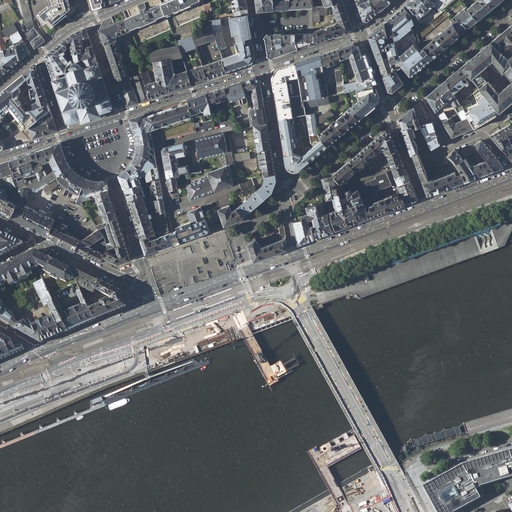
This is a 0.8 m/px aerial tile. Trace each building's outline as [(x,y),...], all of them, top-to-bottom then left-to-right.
[(4,0),(5,3),(8,2),(12,8),(15,7),(12,0),(11,0),(4,0)] [(32,19),(27,0),(20,0),(26,23),(32,19)] [(70,6),(68,0),(51,0),(53,7),(50,9),(47,6),(39,12),(41,14),(38,16),(44,24),(46,21),(50,26),(70,10),(69,6),(70,6)] [(88,0),(92,12),(106,6),(106,5),(106,4),(112,3),(118,0),(88,0)] [(169,0),(162,3),(167,15),(172,12),(178,26),(207,14),(206,11),(203,5),(200,0),(169,0)] [(249,15),(245,0),(231,0),(234,11),(235,17),(248,15),(249,15)] [(255,0),(257,12),(275,10),(273,0),(255,0)] [(273,0),(275,10),(290,9),(290,0),(273,0)] [(290,0),(290,9),(312,7),(312,0),(290,0)] [(357,4),(363,21),(364,21),(365,22),(366,22),(367,22),(367,21),(368,22),(380,11),(369,0),(367,0),(364,2),(357,4)] [(369,0),(380,11),(390,3),(387,0),(369,0)] [(431,6),(436,13),(439,11),(441,9),(441,10),(445,7),(452,1),(453,0),(411,0),(406,5),(417,19),(423,15),(423,16),(430,10),(429,8),(431,6)] [(477,0),(469,7),(468,7),(466,7),(478,21),(502,0),(477,0)] [(445,7),(445,10),(447,13),(456,6),(452,1),(445,7)] [(5,3),(2,4),(0,4),(0,12),(12,9),(12,8),(8,2),(5,3)] [(203,5),(206,11),(213,8),(210,2),(206,4),(203,5)] [(339,19),(340,22),(349,19),(342,2),(332,5),(337,20),(339,19)] [(147,9),(145,5),(139,8),(141,12),(126,18),(131,30),(137,44),(172,29),(167,15),(162,3),(149,8),(147,9)] [(404,7),(384,23),(388,38),(389,43),(392,55),(388,57),(392,67),(398,64),(400,69),(401,68),(403,67),(407,63),(411,69),(417,65),(419,70),(433,59),(423,47),(419,42),(418,40),(416,34),(415,31),(410,15),(404,7)] [(460,36),(478,21),(466,7),(451,19),(453,23),(460,36)] [(418,40),(448,15),(447,13),(445,10),(416,34),(418,40)] [(255,57),(248,15),(235,17),(230,17),(233,34),(237,34),(240,51),(238,53),(222,58),(227,72),(251,63),(255,57)] [(100,30),(105,44),(118,80),(130,77),(117,40),(115,36),(131,30),(126,18),(113,23),(110,17),(103,20),(100,29),(100,30)] [(26,34),(31,42),(40,35),(35,28),(32,19),(26,23),(25,24),(29,31),(26,34)] [(215,38),(219,49),(226,47),(222,36),(220,29),(221,28),(221,19),(213,20),(214,28),(212,29),(215,38)] [(336,24),(324,28),(328,39),(349,32),(352,26),(349,19),(340,22),(341,25),(336,26),(336,24)] [(6,36),(3,37),(4,40),(11,38),(13,43),(23,40),(14,23),(2,30),(6,36)] [(368,36),(378,60),(384,58),(382,52),(385,51),(388,57),(392,55),(389,43),(385,44),(385,40),(388,38),(384,23),(368,36)] [(433,59),(460,36),(453,23),(440,34),(439,32),(438,33),(438,34),(435,36),(433,37),(434,38),(423,47),(433,59)] [(511,27),(510,26),(491,41),(504,56),(507,60),(510,57),(507,53),(511,49),(511,27)] [(74,33),(65,40),(66,45),(69,44),(73,54),(71,54),(72,55),(72,59),(74,60),(73,61),(74,62),(95,56),(91,45),(85,46),(84,49),(86,52),(86,53),(83,54),(82,53),(82,49),(84,49),(82,41),(83,41),(86,40),(89,39),(89,38),(85,28),(74,33)] [(314,33),(313,40),(308,41),(302,42),(301,41),(296,42),(298,49),(328,39),(324,28),(314,32),(314,33)] [(200,44),(215,38),(212,29),(206,31),(199,33),(193,35),(196,45),(197,48),(198,50),(201,49),(200,44)] [(314,33),(295,34),(296,42),(301,41),(302,42),(308,41),(313,40),(314,33)] [(296,42),(295,34),(268,35),(265,38),(267,45),(268,56),(272,58),(298,49),(296,42)] [(45,40),(40,35),(31,42),(35,48),(45,41),(45,40)] [(182,54),(197,48),(196,45),(193,35),(177,41),(182,54)] [(44,58),(51,80),(59,77),(58,74),(64,72),(66,72),(65,71),(65,69),(65,68),(66,67),(66,65),(68,63),(70,62),(71,62),(70,59),(70,60),(67,61),(62,54),(65,53),(63,51),(66,49),(68,48),(66,45),(65,40),(44,55),(44,58)] [(14,44),(15,46),(17,46),(21,60),(30,52),(24,41),(19,44),(18,43),(14,44)] [(186,66),(185,64),(184,61),(182,54),(177,41),(163,46),(164,50),(151,52),(151,51),(142,54),(149,71),(155,68),(155,66),(152,67),(150,66),(149,64),(154,62),(172,58),(179,57),(183,67),(186,66)] [(491,41),(491,42),(511,67),(511,55),(511,56),(511,57),(510,57),(507,60),(504,56),(491,41)] [(461,67),(471,78),(476,85),(479,88),(493,106),(496,109),(499,113),(511,102),(511,67),(491,42),(461,67)] [(353,44),(339,48),(341,60),(350,57),(358,81),(344,84),(344,86),(345,92),(374,84),(364,56),(362,57),(358,46),(353,44)] [(0,61),(0,63),(0,77),(21,60),(17,46),(15,46),(7,48),(0,49),(0,61)] [(339,48),(321,54),(323,67),(327,66),(327,67),(339,62),(342,61),(341,60),(339,48)] [(321,54),(296,63),(297,70),(301,69),(303,75),(304,85),(305,91),(306,100),(309,99),(314,98),(324,97),(320,77),(317,78),(317,72),(324,71),(323,67),(321,54)] [(51,80),(65,123),(67,122),(68,124),(79,121),(79,123),(101,116),(100,113),(111,110),(111,108),(112,107),(107,91),(106,91),(101,75),(95,56),(74,62),(73,62),(71,62),(70,62),(68,63),(66,65),(66,67),(65,68),(65,69),(65,71),(66,72),(64,72),(65,75),(59,77),(51,80)] [(378,60),(383,74),(393,71),(392,67),(388,57),(384,58),(378,60)] [(154,62),(155,66),(155,68),(149,71),(141,73),(150,99),(193,84),(188,70),(178,73),(177,72),(177,71),(176,71),(172,58),(154,62)] [(193,84),(208,79),(203,65),(201,58),(197,59),(198,63),(191,65),(189,62),(185,64),(186,66),(188,70),(193,84)] [(227,73),(227,72),(222,58),(203,65),(208,79),(227,73)] [(305,113),(305,111),(304,102),(302,102),(297,70),(296,63),(278,69),(272,78),(279,118),(293,115),(305,113)] [(411,77),(415,74),(411,69),(407,63),(403,67),(411,77)] [(415,74),(419,70),(417,65),(411,69),(415,74)] [(33,66),(23,74),(29,81),(34,109),(48,104),(36,66),(33,66)] [(461,67),(445,81),(453,94),(471,78),(461,67)] [(403,83),(395,70),(393,71),(383,74),(389,91),(393,92),(403,83)] [(143,101),(150,99),(141,73),(130,77),(132,82),(134,82),(136,81),(143,101)] [(57,131),(53,118),(50,111),(48,104),(34,109),(29,81),(23,74),(13,83),(0,92),(0,149),(9,147),(15,145),(14,143),(14,142),(14,141),(15,141),(15,140),(15,139),(16,139),(16,138),(17,138),(18,137),(19,137),(20,137),(21,137),(22,137),(23,137),(23,138),(24,138),(24,139),(25,140),(25,141),(39,137),(51,133),(57,131)] [(139,103),(134,88),(132,88),(131,83),(132,82),(130,77),(118,80),(127,107),(139,103)] [(255,77),(242,81),(245,91),(246,96),(249,107),(250,107),(251,109),(265,107),(260,80),(255,77)] [(242,81),(225,87),(228,97),(230,102),(232,108),(240,105),(242,104),(243,103),(241,98),(246,96),(245,91),(242,81)] [(454,96),(453,94),(445,81),(426,96),(436,111),(449,100),(457,113),(448,119),(444,112),(438,116),(452,137),(473,128),(467,117),(464,112),(461,107),(459,103),(454,96)] [(349,109),(359,120),(375,107),(379,99),(379,98),(374,84),(345,92),(344,92),(348,107),(349,109)] [(226,98),(228,97),(225,87),(206,93),(209,104),(213,103),(213,104),(226,99),(226,98)] [(473,128),(499,113),(496,109),(493,106),(479,88),(473,93),(478,101),(469,107),(470,109),(464,112),(473,128)] [(211,113),(209,104),(206,93),(188,99),(191,109),(191,112),(192,114),(202,111),(205,112),(205,113),(203,113),(202,113),(202,114),(203,114),(211,113)] [(304,102),(305,111),(312,110),(313,106),(329,103),(328,96),(324,97),(314,98),(309,99),(306,100),(303,100),(304,102)] [(181,112),(191,109),(188,99),(182,101),(183,104),(157,114),(161,127),(163,140),(183,135),(183,133),(189,132),(189,131),(190,131),(189,127),(188,127),(188,125),(184,126),(181,112)] [(420,101),(413,108),(417,119),(426,115),(420,101)] [(249,107),(252,126),(253,126),(267,123),(265,107),(251,109),(250,107),(249,107)] [(401,129),(401,130),(412,127),(411,125),(414,122),(415,123),(416,126),(412,128),(413,130),(418,128),(420,127),(421,127),(421,126),(417,119),(413,108),(399,119),(402,129),(401,129)] [(337,119),(334,122),(343,133),(359,120),(349,109),(337,119)] [(326,120),(330,118),(333,115),(329,110),(326,112),(322,115),(319,116),(315,117),(316,124),(321,123),(326,120)] [(135,132),(136,138),(137,144),(153,143),(151,130),(150,123),(149,117),(146,118),(145,114),(137,117),(136,117),(130,119),(135,132)] [(159,127),(155,114),(152,115),(149,117),(150,123),(152,130),(154,129),(159,127)] [(296,131),(293,115),(279,118),(286,161),(287,166),(287,167),(288,168),(289,169),(290,170),(291,171),(293,171),(294,171),(295,171),(297,171),(298,171),(299,170),(312,159),(327,146),(322,140),(320,142),(300,157),(298,155),(297,155),(295,155),(293,154),(292,148),(295,147),(293,131),(296,131)] [(428,120),(426,115),(417,119),(421,126),(432,123),(431,119),(428,120)] [(203,121),(194,123),(196,131),(214,127),(212,119),(212,120),(204,121),(203,121)] [(318,135),(319,135),(322,140),(327,146),(343,133),(334,122),(318,135)] [(437,122),(432,123),(435,131),(440,143),(444,141),(446,137),(437,122)] [(254,132),(257,150),(260,150),(271,148),(267,123),(253,126),(254,132)] [(440,143),(435,131),(432,123),(421,126),(421,127),(420,127),(431,149),(432,149),(440,144),(440,143)] [(490,136),(501,148),(504,147),(500,139),(507,135),(509,137),(511,135),(511,126),(510,124),(499,130),(490,136)] [(411,156),(412,155),(418,153),(417,149),(418,149),(419,150),(421,150),(417,141),(416,142),(414,140),(413,137),(416,137),(413,130),(412,128),(412,127),(401,130),(411,156)] [(198,155),(201,172),(186,177),(189,195),(190,196),(190,200),(237,182),(237,180),(234,162),(233,155),(232,151),(229,132),(195,140),(198,155)] [(385,151),(387,154),(397,150),(391,135),(391,134),(390,134),(390,133),(389,133),(389,132),(388,132),(387,132),(386,132),(385,132),(384,132),(383,132),(382,133),(381,133),(381,134),(380,134),(380,135),(370,143),(379,153),(381,152),(382,153),(385,151)] [(511,135),(509,137),(507,135),(500,139),(504,147),(501,148),(511,160),(511,135)] [(480,140),(475,144),(478,149),(481,153),(493,171),(503,167),(496,159),(488,148),(480,140)] [(61,142),(37,150),(40,161),(41,162),(41,163),(50,160),(55,169),(46,175),(43,170),(45,175),(47,183),(70,166),(67,161),(65,156),(65,155),(61,142)] [(177,156),(186,155),(185,148),(187,148),(186,146),(184,146),(184,142),(165,147),(163,150),(165,164),(178,161),(177,156)] [(133,162),(144,169),(157,167),(156,160),(153,143),(137,144),(137,146),(137,148),(137,150),(137,151),(136,153),(136,154),(135,155),(135,157),(134,159),(133,160),(133,162)] [(383,159),(379,153),(370,143),(348,161),(356,170),(357,172),(358,171),(362,176),(383,159)] [(474,145),(474,144),(459,151),(463,157),(465,158),(472,169),(476,178),(493,171),(481,153),(478,149),(475,144),(474,145)] [(263,169),(264,176),(276,174),(271,148),(260,150),(260,153),(258,153),(261,169),(263,169)] [(453,162),(461,174),(462,174),(464,182),(476,178),(472,169),(465,158),(463,160),(461,157),(457,152),(454,149),(447,156),(453,162)] [(37,150),(10,160),(14,172),(15,175),(16,177),(24,174),(23,172),(25,172),(26,175),(31,173),(30,172),(35,171),(35,169),(42,167),(41,163),(41,162),(40,161),(37,150)] [(391,169),(391,170),(399,167),(403,165),(397,150),(387,154),(392,169),(391,169)] [(250,159),(249,152),(233,155),(234,162),(250,159)] [(416,163),(417,167),(423,165),(421,161),(419,157),(414,160),(416,163)] [(428,171),(447,163),(444,157),(425,165),(428,171)] [(10,160),(0,163),(0,175),(1,177),(14,172),(10,160)] [(167,177),(180,175),(179,173),(186,172),(186,174),(189,173),(188,166),(188,165),(178,167),(178,161),(165,164),(167,177)] [(353,173),(356,170),(348,161),(333,174),(334,175),(340,183),(345,180),(346,181),(354,175),(353,173)] [(119,176),(123,188),(130,186),(129,181),(132,180),(133,185),(141,182),(140,180),(140,179),(139,177),(141,176),(142,175),(143,175),(145,175),(146,177),(146,178),(146,179),(147,180),(151,179),(159,177),(157,167),(144,169),(133,162),(132,164),(131,165),(129,167),(128,168),(127,170),(126,171),(124,172),(123,174),(121,175),(119,176)] [(417,167),(423,182),(428,180),(428,179),(427,175),(426,172),(423,166),(423,165),(417,167)] [(61,182),(73,191),(79,194),(81,191),(86,178),(81,175),(77,173),(73,169),(70,166),(47,183),(42,188),(45,193),(58,184),(59,186),(61,186),(61,185),(60,183),(61,182)] [(391,170),(394,177),(402,174),(399,167),(391,170)] [(365,182),(371,197),(378,195),(376,191),(391,185),(386,172),(374,176),(375,178),(365,182)] [(394,177),(398,186),(410,181),(407,172),(403,174),(402,174),(394,177)] [(454,172),(433,180),(432,180),(428,182),(423,183),(427,196),(464,182),(462,174),(461,174),(456,176),(454,172)] [(262,186),(257,191),(265,199),(272,193),(277,181),(276,174),(264,176),(264,180),(262,186)] [(9,187),(20,188),(18,181),(16,177),(15,175),(7,178),(9,187)] [(20,188),(21,188),(30,190),(37,192),(42,188),(47,183),(45,175),(28,181),(24,179),(18,181),(20,188)] [(180,177),(180,175),(167,177),(170,191),(178,189),(176,178),(180,177)] [(336,231),(349,225),(339,192),(338,192),(333,175),(322,178),(323,182),(327,200),(332,198),(335,206),(336,209),(330,212),(332,221),(336,231)] [(134,195),(136,194),(137,197),(143,196),(145,196),(142,185),(151,183),(153,195),(162,193),(159,177),(151,179),(147,180),(141,182),(133,185),(130,186),(123,188),(128,200),(135,199),(134,197),(135,197),(134,195)] [(90,180),(86,178),(81,191),(81,192),(83,193),(86,192),(86,194),(89,194),(94,192),(106,188),(103,180),(100,181),(95,181),(90,180)] [(251,178),(244,179),(247,186),(241,188),(242,191),(253,188),(255,186),(251,178)] [(244,179),(237,180),(237,182),(238,182),(241,188),(247,186),(244,179)] [(398,186),(402,198),(405,204),(418,200),(413,186),(410,181),(398,186)] [(37,210),(40,211),(42,209),(41,208),(45,197),(45,196),(59,186),(58,184),(45,193),(43,194),(37,210)] [(353,190),(346,191),(348,196),(350,202),(358,222),(369,218),(366,211),(367,211),(357,187),(353,189),(353,190)] [(16,209),(12,219),(23,224),(27,205),(30,190),(21,188),(20,188),(17,204),(16,209)] [(97,202),(110,198),(106,188),(94,192),(94,194),(91,195),(91,197),(95,196),(96,199),(91,201),(92,204),(97,202)] [(170,193),(171,199),(178,197),(179,195),(181,193),(181,190),(179,191),(178,193),(172,194),(172,193),(170,193)] [(345,190),(339,192),(349,225),(358,222),(350,202),(348,203),(346,197),(348,196),(346,191),(345,190)] [(0,212),(12,219),(16,209),(17,204),(7,199),(7,198),(1,195),(3,192),(0,191),(0,212)] [(235,207),(236,209),(243,217),(265,199),(257,191),(247,199),(246,198),(235,207)] [(149,195),(159,234),(169,231),(162,193),(153,195),(149,195)] [(89,194),(86,194),(78,197),(75,204),(79,206),(83,207),(82,201),(90,198),(90,195),(89,194)] [(370,209),(367,211),(366,211),(369,218),(405,204),(402,198),(399,199),(398,195),(391,198),(390,196),(376,202),(376,203),(369,206),(370,209)] [(128,200),(141,239),(151,236),(156,235),(143,196),(137,197),(135,197),(134,197),(135,199),(128,200)] [(216,201),(218,208),(234,203),(231,196),(216,201)] [(117,218),(110,198),(97,202),(98,204),(103,219),(104,222),(117,218)] [(37,210),(27,205),(23,224),(31,228),(49,237),(51,232),(53,228),(54,225),(55,221),(55,220),(47,215),(48,212),(42,209),(40,211),(37,210)] [(315,205),(306,207),(307,213),(300,215),(301,219),(308,241),(323,236),(318,216),(315,205)] [(90,233),(98,228),(95,225),(91,219),(83,207),(79,206),(76,213),(90,233)] [(239,220),(243,217),(236,209),(235,210),(233,211),(231,212),(229,206),(219,209),(225,226),(239,220)] [(178,230),(182,241),(208,231),(209,229),(201,207),(187,212),(190,221),(177,226),(178,230)] [(85,236),(90,233),(76,213),(71,211),(67,210),(67,211),(85,236)] [(327,213),(318,216),(323,236),(334,232),(330,222),(327,213)] [(177,225),(186,222),(184,214),(175,217),(177,225)] [(95,225),(101,223),(100,220),(98,215),(91,219),(95,225)] [(125,243),(117,218),(104,222),(101,223),(95,225),(98,228),(103,227),(105,226),(110,242),(111,244),(107,246),(108,248),(125,243)] [(298,244),(308,241),(301,219),(294,221),(293,222),(298,244)] [(49,237),(75,250),(78,239),(67,234),(68,227),(55,221),(54,225),(53,228),(51,232),(49,237)] [(279,229),(281,240),(286,239),(283,225),(276,222),(274,223),(278,228),(279,229)] [(98,228),(104,236),(105,241),(106,244),(109,243),(103,227),(98,228)] [(104,256),(108,248),(104,249),(102,252),(99,250),(100,249),(93,245),(92,246),(91,248),(89,246),(104,236),(98,228),(90,233),(85,236),(78,239),(75,250),(100,262),(104,256)] [(182,241),(178,230),(174,232),(168,234),(172,244),(177,243),(182,241)] [(0,250),(2,255),(23,244),(0,232),(0,250)] [(141,239),(146,253),(172,244),(168,234),(168,233),(150,239),(150,237),(151,237),(151,236),(141,239)] [(287,249),(286,239),(281,240),(280,240),(260,248),(259,245),(260,244),(255,239),(249,245),(254,261),(287,249)] [(130,259),(125,243),(108,248),(104,256),(118,263),(130,259)] [(31,257),(42,279),(43,280),(51,296),(78,283),(70,267),(69,266),(69,272),(67,272),(66,270),(65,271),(60,269),(62,265),(57,262),(56,264),(55,263),(55,261),(55,260),(53,260),(52,260),(34,251),(30,253),(31,257)] [(0,282),(7,297),(42,279),(31,257),(28,259),(25,254),(14,259),(16,261),(14,262),(13,261),(11,261),(10,261),(10,263),(10,264),(8,265),(7,263),(0,266),(0,282)] [(87,290),(93,293),(93,292),(95,289),(99,281),(70,267),(78,283),(79,286),(83,288),(87,290)] [(51,296),(43,280),(34,284),(45,306),(49,305),(53,314),(53,316),(44,320),(44,319),(43,318),(38,321),(37,321),(38,323),(29,327),(28,326),(25,320),(19,323),(17,328),(41,342),(68,331),(54,302),(51,296)] [(90,309),(95,320),(126,306),(121,292),(99,281),(95,289),(102,292),(102,293),(108,296),(112,298),(113,300),(108,302),(107,300),(101,303),(102,304),(90,309)] [(57,301),(54,302),(68,331),(79,326),(95,320),(90,309),(89,307),(87,304),(81,290),(77,293),(81,302),(79,303),(77,299),(72,301),(75,308),(64,313),(57,301)] [(93,293),(87,304),(89,307),(90,303),(92,304),(97,294),(93,292),(93,293)] [(0,318),(17,328),(19,323),(15,321),(15,319),(13,315),(1,304),(2,303),(0,299),(0,318)] [(0,359),(7,357),(24,349),(24,348),(9,339),(0,334),(0,359)] [(475,488),(480,487),(511,477),(511,450),(463,465),(475,488)] [(423,486),(436,511),(453,511),(483,496),(480,487),(475,488),(463,465),(423,486)]
